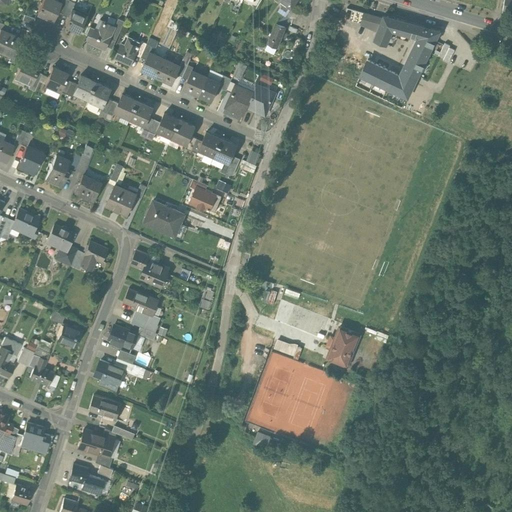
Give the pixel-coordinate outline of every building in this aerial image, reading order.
[(43,0),(37,12),(53,19),(56,11),(61,3),(54,0),(43,0)] [(56,11),(63,14),(69,1),(67,0),(61,0),(61,3),(56,11)] [(295,0),(279,0),(283,2),(280,6),(285,9),(288,5),(290,7),(291,7),(293,4),(295,0)] [(511,0),(504,0),(503,10),(511,11),(511,0)] [(75,3),(69,1),(63,14),(69,17),(72,9),(75,3)] [(284,13),(285,14),(276,23),(284,26),(290,19),(297,20),(303,11),(293,4),(291,7),(290,7),(284,13)] [(87,16),(72,9),(69,17),(65,25),(80,32),(87,16)] [(382,17),(363,12),(360,23),(377,30),(382,17)] [(35,17),(25,14),(23,20),(33,23),(35,17)] [(395,18),(383,15),(382,17),(377,30),(373,39),(386,44),(392,29),(402,32),(406,21),(395,18)] [(118,17),(114,25),(115,26),(110,37),(116,40),(125,20),(118,17)] [(439,30),(406,21),(402,32),(418,37),(399,75),(414,82),(439,30)] [(10,25),(0,22),(0,28),(0,29),(7,32),(10,25)] [(102,31),(95,28),(90,41),(105,48),(110,37),(115,26),(114,25),(106,22),(102,31)] [(276,23),(267,44),(276,48),(284,26),(276,23)] [(7,32),(0,29),(0,28),(0,49),(11,54),(13,49),(19,37),(7,32)] [(131,37),(127,46),(121,43),(115,56),(131,63),(140,41),(131,37)] [(450,45),(445,42),(438,55),(444,58),(449,47),(450,45)] [(147,43),(140,56),(145,59),(149,50),(150,51),(152,45),(147,43)] [(444,58),(443,59),(448,62),(454,50),(449,47),(444,58)] [(19,52),(13,49),(11,54),(9,60),(15,63),(19,52)] [(150,51),(149,50),(145,59),(141,68),(157,75),(164,59),(157,56),(158,54),(156,53),(156,54),(150,51)] [(183,61),(187,62),(191,53),(187,51),(183,61)] [(164,59),(157,75),(172,82),(180,66),(172,63),(173,61),(165,58),(164,59)] [(38,66),(23,59),(16,75),(30,81),(31,82),(36,70),(38,66)] [(399,75),(368,59),(360,74),(407,97),(414,82),(399,75)] [(239,61),(233,74),(241,77),(246,65),(239,61)] [(67,73),(52,66),(45,83),(52,86),(51,88),(59,91),(60,91),(65,78),(67,73)] [(36,70),(31,82),(30,81),(28,87),(34,90),(42,73),(36,70)] [(191,71),(184,87),(199,94),(205,79),(198,76),(198,74),(191,71)] [(77,83),(74,91),(81,94),(80,96),(88,99),(96,82),(81,75),(77,83)] [(220,82),(206,76),(205,79),(199,94),(212,100),(220,82)] [(65,78),(60,91),(66,94),(71,81),(65,78)] [(71,81),(66,94),(71,96),(74,91),(77,83),(71,81)] [(111,89),(96,82),(88,99),(97,103),(97,102),(104,105),(108,97),(111,89)] [(274,92),(257,84),(253,93),(247,107),(264,115),(274,92)] [(253,93),(235,85),(225,107),(243,115),(247,107),(253,93)] [(138,101),(123,94),(119,102),(115,110),(116,110),(123,113),(122,115),(130,118),(138,101)] [(113,99),(108,97),(104,105),(102,109),(108,112),(113,99)] [(119,102),(113,99),(108,112),(114,115),(116,110),(115,110),(119,102)] [(153,108),(138,101),(130,118),(138,122),(139,121),(146,124),(153,108)] [(164,113),(157,130),(164,133),(161,140),(169,143),(172,137),(180,120),(164,113)] [(195,127),(180,120),(172,137),(180,141),(181,140),(188,143),(191,136),(195,127)] [(21,129),(15,140),(22,143),(27,131),(21,129)] [(27,131),(22,143),(27,146),(33,134),(27,131)] [(202,141),(199,148),(206,151),(206,152),(214,156),(221,139),(206,132),(202,141)] [(188,143),(186,147),(191,150),(196,138),(191,136),(188,143)] [(196,138),(191,150),(197,152),(199,148),(202,141),(196,138)] [(1,142),(0,141),(0,157),(8,160),(15,144),(3,139),(1,142)] [(237,145),(221,139),(214,156),(228,163),(229,163),(233,155),(237,145)] [(43,154),(26,147),(18,165),(35,173),(43,154)] [(75,153),(70,165),(76,168),(81,156),(75,153)] [(81,156),(76,168),(84,171),(90,157),(82,154),(81,156)] [(233,155),(229,163),(228,163),(225,171),(233,175),(240,158),(233,155)] [(68,171),(52,163),(45,178),(62,185),(68,171)] [(117,163),(111,178),(117,181),(123,166),(117,163)] [(103,182),(82,173),(74,191),(94,200),(103,182)] [(208,185),(194,178),(190,186),(196,188),(197,186),(205,190),(208,185)] [(136,193),(115,183),(106,205),(127,214),(136,195),(137,193),(136,193)] [(147,186),(140,183),(136,193),(137,193),(136,195),(141,198),(147,186)] [(205,190),(197,186),(196,188),(190,201),(198,205),(199,207),(202,208),(204,207),(215,212),(221,197),(205,190)] [(184,213),(153,199),(143,221),(169,232),(174,221),(180,223),(184,213)] [(14,221),(11,226),(12,227),(34,237),(36,230),(33,229),(38,217),(19,209),(14,221)] [(14,221),(7,218),(0,235),(0,236),(7,239),(12,227),(11,226),(14,221)] [(61,228),(54,224),(47,241),(59,247),(66,249),(68,245),(73,233),(66,230),(67,229),(66,227),(63,226),(62,226),(61,228)] [(109,249),(89,241),(84,253),(78,265),(80,266),(91,271),(96,259),(103,262),(109,249)] [(66,249),(59,247),(54,258),(70,265),(76,250),(68,245),(66,249)] [(169,269),(148,260),(150,254),(137,249),(131,263),(143,268),(143,270),(145,271),(142,279),(161,287),(169,269)] [(70,265),(70,266),(79,269),(80,266),(78,265),(84,253),(76,250),(70,265)] [(178,276),(187,279),(190,269),(181,266),(178,276)] [(209,308),(215,290),(205,287),(199,305),(209,308)] [(263,300),(273,302),(276,290),(266,287),(263,300)] [(129,288),(123,302),(136,308),(135,309),(152,315),(158,300),(129,288)] [(81,330),(64,324),(58,340),(74,346),(81,330)] [(138,333),(115,324),(109,339),(113,340),(112,344),(121,348),(123,344),(132,348),(138,333)] [(340,327),(327,361),(347,368),(359,334),(340,327)] [(290,347),(252,335),(250,343),(287,356),(290,347)] [(50,350),(38,343),(36,348),(49,354),(50,350)] [(1,346),(0,347),(0,373),(9,377),(14,365),(7,362),(12,351),(1,346)] [(34,352),(23,347),(17,361),(28,366),(33,355),(34,352)] [(49,354),(36,348),(34,352),(33,355),(39,357),(47,360),(50,354),(49,354)] [(135,355),(120,349),(117,358),(130,363),(132,363),(135,355)] [(39,357),(36,365),(35,365),(30,377),(48,385),(54,372),(44,368),(47,360),(39,357)] [(124,369),(101,359),(95,374),(103,377),(101,382),(116,388),(124,369)] [(132,363),(130,363),(126,372),(142,378),(145,370),(132,363)] [(121,403),(93,394),(89,410),(102,414),(102,416),(116,420),(121,403)] [(9,418),(0,413),(0,436),(0,437),(0,449),(10,453),(17,434),(18,429),(13,428),(13,426),(7,423),(9,418)] [(44,428),(27,423),(24,436),(21,444),(31,447),(32,443),(39,445),(40,442),(47,444),(49,435),(42,433),(44,428)] [(134,433),(114,425),(112,431),(116,433),(132,440),(134,433)] [(112,431),(104,428),(102,434),(112,437),(112,438),(114,439),(116,433),(112,431)] [(102,434),(83,429),(78,448),(79,448),(79,447),(90,451),(98,453),(107,456),(107,455),(112,438),(112,437),(102,434)] [(269,436),(255,431),(251,441),(265,447),(269,436)] [(17,434),(10,453),(18,456),(21,444),(24,436),(17,434)] [(107,456),(98,453),(95,462),(109,468),(112,457),(107,455),(107,456)] [(87,469),(73,465),(69,479),(83,483),(83,484),(93,487),(96,477),(86,474),(87,469)] [(15,478),(3,474),(1,480),(13,484),(15,478)] [(31,490),(17,485),(12,498),(19,501),(19,503),(26,505),(31,490)] [(77,503),(63,499),(59,511),(85,511),(86,511),(76,508),(77,503)]
